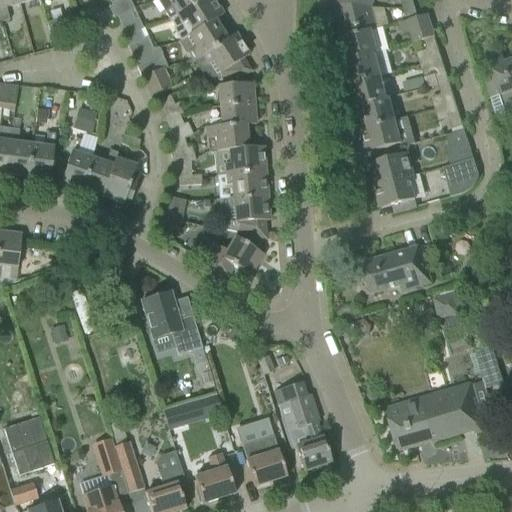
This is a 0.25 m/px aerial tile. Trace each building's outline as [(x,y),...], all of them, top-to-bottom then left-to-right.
[(16,0),(0,0),(0,17),(2,23),(9,22),(5,10),(18,6),(16,0)] [(116,17),(129,12),(132,11),(127,0),(125,0),(124,1),(123,0),(108,0),(111,7),(108,8),(113,19),(116,17)] [(157,0),(169,21),(202,0),(157,0)] [(172,31),(179,42),(193,33),(193,34),(213,22),(222,16),(212,0),(202,0),(169,21),(169,22),(174,30),(172,31)] [(337,0),(334,6),(370,9),(374,0),(337,0)] [(414,6),(411,0),(402,0),(400,1),(402,9),(414,6)] [(334,6),(343,38),(343,39),(371,31),(371,32),(376,31),(370,9),(334,6)] [(416,15),(414,6),(402,9),(405,18),(416,15)] [(126,37),(139,32),(142,30),(136,20),(133,21),(129,12),(116,17),(121,27),(117,28),(122,39),(126,37)] [(423,41),(423,42),(434,38),(427,15),(406,22),(413,45),(423,41)] [(46,24),(48,33),(76,25),(74,16),(46,24)] [(187,54),(194,64),(226,42),(225,41),(213,22),(193,34),(193,33),(179,42),(177,43),(185,55),(187,54)] [(338,39),(344,62),(344,64),(374,56),(374,55),(377,55),(371,32),(371,31),(343,39),(343,38),(338,39)] [(135,57),(148,52),(151,50),(145,39),(143,41),(139,32),(126,37),(130,47),(126,48),(131,59),(135,57)] [(251,73),(242,60),(248,56),(234,35),(225,41),(226,42),(203,58),(208,66),(212,63),(219,75),(219,81),(241,80),(251,73)] [(416,55),(420,67),(441,61),(434,38),(423,42),(426,52),(416,55)] [(155,59),(161,56),(157,47),(151,50),(148,52),(135,57),(139,66),(136,68),(141,79),(144,77),(157,71),(160,69),(155,59)] [(492,76),(484,79),(491,99),(497,97),(502,114),(511,110),(511,56),(503,59),(501,54),(486,59),(492,76)] [(341,63),(347,87),(380,78),(374,56),(344,64),(344,62),(341,63)] [(434,75),(437,86),(449,83),(445,71),(441,61),(420,67),(423,78),(434,75)] [(157,71),(144,77),(149,86),(144,88),(149,100),(169,91),(164,79),(161,80),(157,71)] [(356,109),(386,101),(386,99),(380,78),(347,87),(353,109),(356,109)] [(422,79),(410,82),(412,91),(424,88),(422,79)] [(430,100),(434,112),(456,105),(449,83),(437,86),(441,97),(430,100)] [(0,104),(14,106),(17,88),(0,85),(0,104)] [(217,87),(219,110),(253,107),(251,85),(217,87)] [(156,103),(160,112),(173,106),(169,97),(156,103)] [(356,109),(362,131),(395,122),(388,99),(386,99),(386,101),(356,109)] [(457,132),(457,134),(464,132),(456,105),(434,112),(437,122),(448,119),(452,133),(457,132)] [(219,110),(220,127),(220,129),(244,127),(254,126),(253,107),(219,110)] [(78,126),(93,128),(95,115),(79,113),(78,126)] [(166,123),(170,132),(182,126),(178,117),(166,123)] [(395,122),(362,131),(365,144),(363,145),(365,154),(401,145),(395,122)] [(228,152),(228,153),(246,151),(246,150),(244,127),(220,129),(220,127),(205,129),(206,140),(215,139),(216,153),(228,152)] [(0,174),(6,175),(11,131),(4,129),(0,128),(0,174)] [(6,175),(27,178),(31,146),(16,144),(18,132),(11,131),(6,175)] [(450,166),(450,167),(473,160),(464,132),(457,134),(460,141),(443,146),(447,159),(452,157),(455,165),(450,166)] [(31,146),(27,178),(48,180),(54,136),(46,135),(44,148),(31,146)] [(128,148),(131,139),(122,137),(120,145),(128,148)] [(136,151),(139,142),(131,139),(128,148),(136,151)] [(80,190),(91,160),(78,155),(83,143),(75,140),(60,183),(80,190)] [(170,144),(173,154),(186,149),(183,140),(170,144)] [(224,166),(225,178),(264,174),(262,148),(246,150),(246,151),(228,153),(229,165),(224,166)] [(102,197),(115,160),(117,155),(109,152),(105,165),(91,160),(80,190),(101,197),(102,197)] [(372,164),(378,186),(413,176),(407,154),(372,164)] [(139,176),(133,174),(135,168),(115,160),(102,197),(101,197),(100,198),(122,205),(124,200),(129,202),(139,176)] [(450,167),(442,170),(451,198),(467,193),(469,192),(471,191),(473,189),(474,188),(476,186),(477,183),(478,181),(478,179),(478,176),(477,174),(473,160),(450,167)] [(231,186),(232,199),(232,201),(266,198),(264,174),(225,178),(226,187),(231,186)] [(413,176),(378,186),(374,187),(380,210),(426,198),(419,175),(413,177),(413,176)] [(200,176),(186,177),(187,187),(201,186),(200,176)] [(187,187),(186,177),(172,178),(173,188),(187,187)] [(232,201),(232,199),(227,200),(228,211),(233,210),(234,235),(266,241),(264,222),(268,222),(266,198),(232,201)] [(166,208),(180,211),(182,202),(168,199),(166,208)] [(0,232),(0,281),(2,268),(16,270),(20,235),(0,232)] [(225,252),(203,239),(192,258),(226,278),(233,268),(249,278),(262,256),(233,239),(225,252)] [(511,246),(501,250),(502,254),(507,271),(508,274),(511,273),(511,246)] [(361,265),(370,295),(413,283),(415,288),(431,284),(420,248),(361,265)] [(502,254),(491,257),(496,274),(507,271),(502,254)] [(91,263),(58,275),(65,291),(97,279),(91,263)] [(142,302),(140,303),(151,341),(170,335),(176,357),(200,349),(191,317),(177,321),(169,294),(156,298),(154,294),(141,298),(142,302)] [(453,294),(432,299),(438,320),(459,314),(453,294)] [(56,300),(42,303),(46,320),(59,317),(56,300)] [(354,324),(352,333),(359,339),(367,336),(369,327),(362,322),(354,324)] [(62,327),(51,330),(55,343),(66,340),(62,327)] [(232,329),(227,339),(240,346),(245,336),(232,329)] [(475,352),(483,380),(484,380),(486,389),(502,384),(492,348),(475,352)] [(285,357),(276,361),(279,367),(288,364),(285,357)] [(258,362),(263,376),(272,372),(267,358),(258,362)] [(484,380),(483,380),(404,404),(384,410),(397,454),(473,431),(474,435),(485,432),(485,431),(497,427),(486,389),(484,380)] [(330,464),(322,440),(321,440),(316,424),(318,423),(309,396),(305,398),(301,385),(285,389),(294,417),(298,429),(302,427),(308,444),(294,449),(296,454),(302,473),(330,464)] [(198,400),(161,412),(167,432),(204,421),(198,400)] [(240,448),(245,462),(253,489),(285,478),(277,452),(275,452),(271,438),(240,448)] [(127,495),(120,473),(112,449),(113,449),(111,441),(94,446),(104,477),(106,476),(109,488),(81,497),(85,511),(119,511),(117,503),(116,504),(114,499),(127,495)] [(143,490),(128,444),(113,449),(112,449),(120,473),(127,495),(143,490)] [(212,473),(193,479),(202,505),(234,495),(225,468),(224,469),(220,455),(207,459),(212,473)] [(23,456),(0,464),(9,491),(8,492),(12,507),(14,506),(14,507),(37,500),(23,456)] [(9,491),(0,464),(0,463),(0,510),(12,507),(8,492),(9,491)] [(179,467),(171,471),(158,475),(162,488),(144,494),(149,511),(180,511),(184,511),(177,489),(186,486),(182,477),(179,467)]
